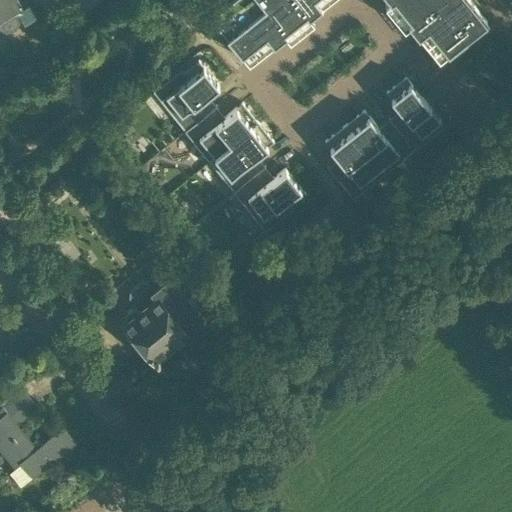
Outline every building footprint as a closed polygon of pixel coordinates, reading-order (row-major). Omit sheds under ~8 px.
[(17,0),(0,0),(0,29),(4,31),(8,32),(12,31),(15,29),(18,26),(19,22),(19,17),(17,14),(16,12),(23,8),(17,0)] [(100,0),(69,0),(78,14),(100,0)] [(229,0),(209,16),(241,55),(242,54),(266,35),(272,43),(273,45),(286,35),(287,34),(284,31),(306,14),(308,17),(310,16),(322,6),(320,4),(316,0),(229,0)] [(471,0),(396,0),(410,17),(407,19),(408,21),(418,33),(419,32),(427,26),(430,29),(446,49),(447,51),(487,19),(471,0)] [(188,77),(160,99),(184,129),(203,114),(194,104),(207,93),(219,84),(198,59),(183,70),(183,71),(188,77)] [(405,76),(386,92),(400,108),(410,121),(398,130),(413,150),(425,140),(421,134),(440,119),(405,76)] [(203,114),(184,129),(193,140),(199,135),(214,154),(215,155),(258,121),(242,101),(225,115),(212,125),(203,114)] [(364,109),(344,125),(379,168),(397,154),(401,159),(402,159),(413,150),(398,130),(387,139),(378,126),(364,109)] [(214,154),(208,159),(233,191),(252,176),(243,165),(256,155),(273,141),(258,121),(215,155),(214,154)] [(344,125),(324,140),(338,157),(348,170),(337,179),(352,198),(365,188),(360,183),(379,168),(344,125)] [(252,176),(233,191),(257,221),(285,199),(290,205),(305,193),(285,167),(274,177),(261,187),(252,176)] [(37,237),(59,267),(80,252),(59,222),(37,237)] [(190,334),(204,325),(214,317),(200,301),(197,303),(187,290),(190,287),(177,271),(154,290),(147,282),(141,282),(131,291),(130,295),(141,308),(124,322),(153,358),(175,340),(184,351),(196,341),(190,334)] [(104,294),(88,307),(98,320),(114,307),(104,294)] [(209,331),(204,325),(190,334),(196,341),(184,351),(198,369),(229,343),(215,326),(209,331)] [(0,447),(16,467),(9,473),(20,486),(32,476),(74,442),(62,427),(36,449),(16,424),(37,407),(24,390),(2,407),(0,409),(0,447)]
